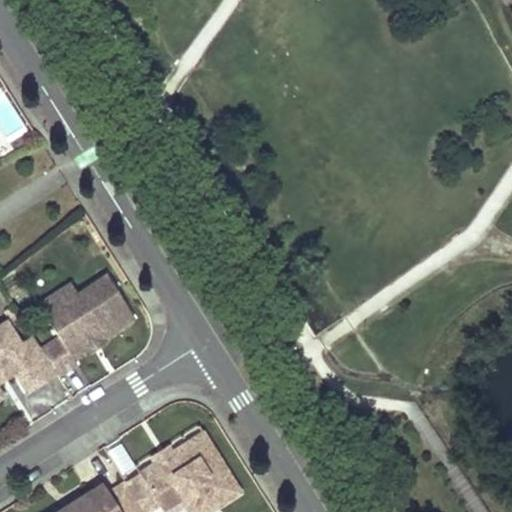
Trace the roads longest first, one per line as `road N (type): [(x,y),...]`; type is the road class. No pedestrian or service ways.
road 1 (residential): [(203,342),(0,20)]
road 2 (residential): [(203,342),(0,471)]
road 3 (residential): [(311,511),(203,342)]
